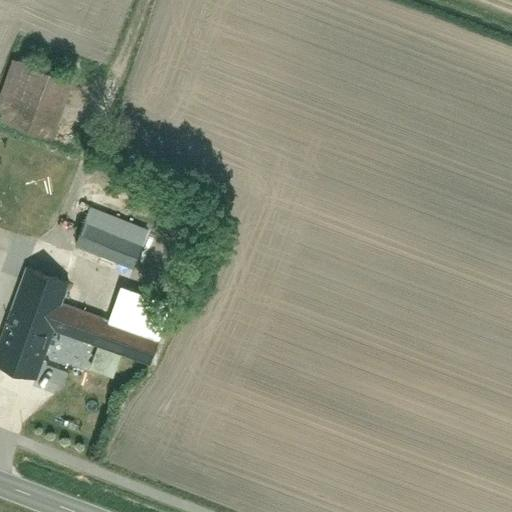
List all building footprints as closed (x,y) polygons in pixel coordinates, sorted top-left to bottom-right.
[(85,80),(22,57),(5,104),(68,127),(85,80)] [(96,207),(84,242),(141,263),(154,229),(96,207)] [(73,282),(33,269),(0,361),(41,375),(58,325),(67,301),(73,282)] [(67,301),(58,325),(157,359),(165,335),(112,317),(67,301)] [(117,301),(112,317),(165,335),(170,319),(117,301)]
